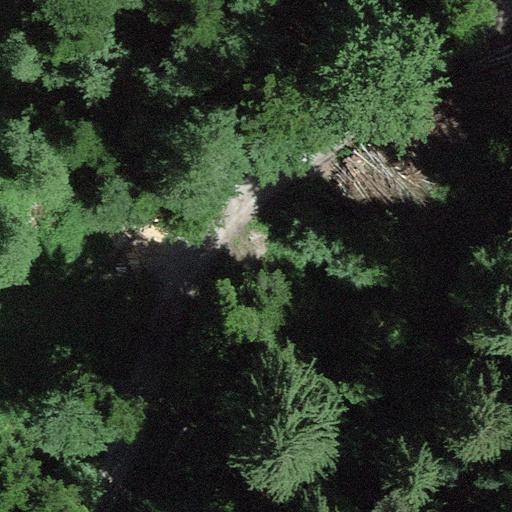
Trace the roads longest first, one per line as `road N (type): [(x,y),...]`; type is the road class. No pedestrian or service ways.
road 1 (track): [(90,511),(198,241),(511,6)]
road 2 (track): [(511,455),(319,490),(252,511)]
road 3 (track): [(0,377),(198,241)]
